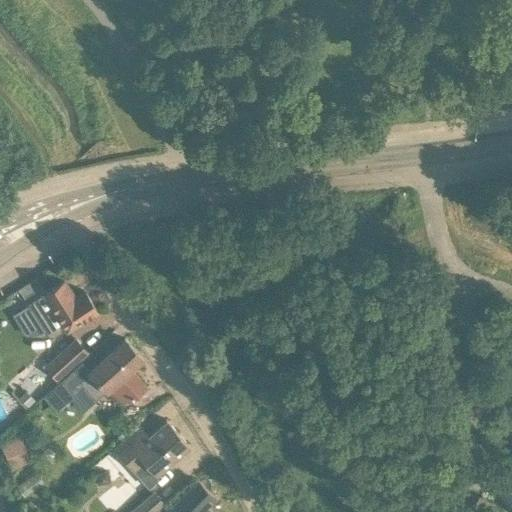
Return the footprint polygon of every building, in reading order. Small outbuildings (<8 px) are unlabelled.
[(51,338),(67,327),(67,328),(96,309),(84,291),(74,297),(63,281),(45,293),(29,303),(51,338)] [(86,358),(66,377),(77,390),(81,386),(94,401),(115,381),(132,399),(145,387),(129,369),(141,358),(124,339),(94,367),(86,358)] [(57,379),(87,352),(76,341),(46,368),(57,379)] [(28,408),(35,401),(25,391),(18,398),(28,408)] [(139,426),(114,448),(135,472),(146,462),(157,474),(189,446),(166,420),(148,436),(139,426)] [(20,436),(0,444),(0,446),(10,471),(31,462),(20,436)] [(213,496),(198,480),(190,489),(167,511),(212,511),(205,505),(213,496)] [(129,511),(154,511),(164,504),(153,491),(129,511)]
